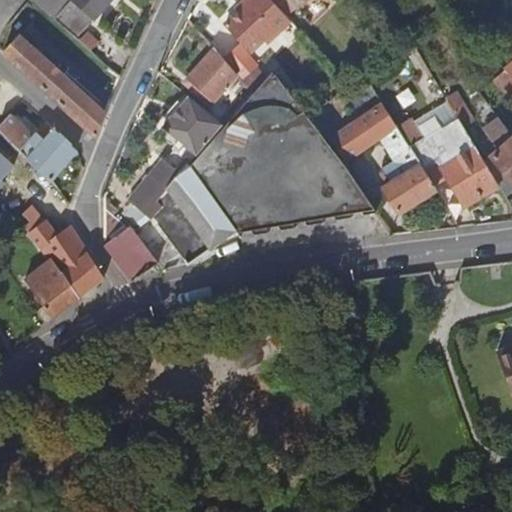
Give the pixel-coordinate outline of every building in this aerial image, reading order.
[(65,0),(58,8),(87,32),(115,0),(65,0)] [(290,20),(271,0),(244,0),(241,4),(245,8),(227,24),(250,50),(263,37),(267,41),(290,20)] [(288,0),(296,8),(305,0),(288,0)] [(20,21),(10,13),(5,19),(14,27),(20,21)] [(100,134),(109,112),(21,33),(6,48),(19,59),(41,79),(78,114),(100,134)] [(238,74),(215,46),(189,74),(215,99),(238,74)] [(502,62),(492,51),(480,60),(497,80),(508,69),(502,62)] [(511,53),(502,62),(508,69),(511,73),(511,53)] [(511,73),(508,69),(497,80),(511,97),(511,73)] [(220,126),(195,154),(248,227),(375,206),(332,146),(309,114),(273,71),(220,126)] [(463,123),(464,125),(474,119),(457,92),(447,97),(463,123)] [(195,154),(220,126),(205,113),(189,98),(162,128),(193,156),(195,154)] [(400,126),(384,102),(332,139),(348,161),(385,136),(400,126)] [(95,146),(100,134),(78,114),(71,122),(95,146)] [(10,115),(0,124),(0,131),(53,178),(79,150),(55,129),(53,132),(45,125),(34,137),(10,115)] [(511,134),(498,119),(485,130),(499,147),(504,143),(507,146),(494,157),(511,177),(511,134)] [(487,163),(477,145),(464,125),(463,123),(430,142),(423,130),(408,139),(416,151),(427,168),(429,172),(440,165),(466,206),(500,184),(487,163)] [(407,137),(400,126),(385,136),(392,147),(407,137)] [(408,139),(407,137),(392,147),(409,172),(386,187),(403,213),(440,188),(429,172),(427,168),(416,151),(408,139)] [(193,156),(174,176),(151,202),(154,206),(153,209),(159,217),(194,261),(241,228),(248,227),(195,154),(193,156)] [(511,193),(511,177),(494,157),(487,163),(500,184),(508,197),(511,193)] [(151,202),(174,176),(159,162),(137,185),(151,202)] [(107,276),(73,224),(62,233),(50,219),(46,220),(32,206),(25,212),(38,226),(33,231),(54,261),(80,296),(107,276)] [(153,209),(149,216),(153,222),(159,217),(153,209)] [(134,279),(159,261),(138,233),(132,225),(108,244),(108,245),(134,279)] [(54,316),(80,296),(54,261),(29,280),(54,316)] [(511,340),(499,345),(511,379),(511,340)]
